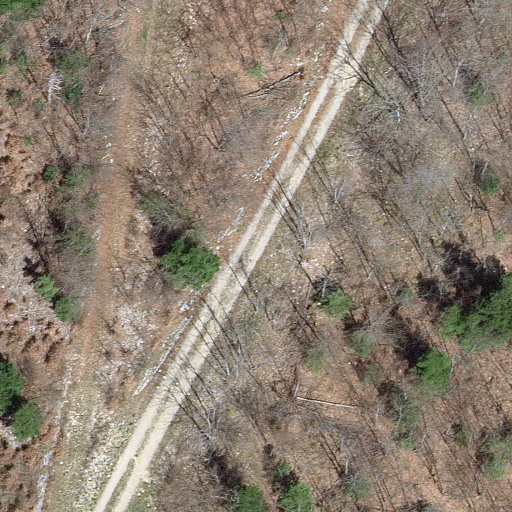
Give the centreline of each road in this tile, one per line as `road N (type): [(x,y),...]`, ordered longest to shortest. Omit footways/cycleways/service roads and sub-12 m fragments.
road 1 (track): [(377,0),(93,511)]
road 2 (track): [(57,511),(115,290),(164,0)]
